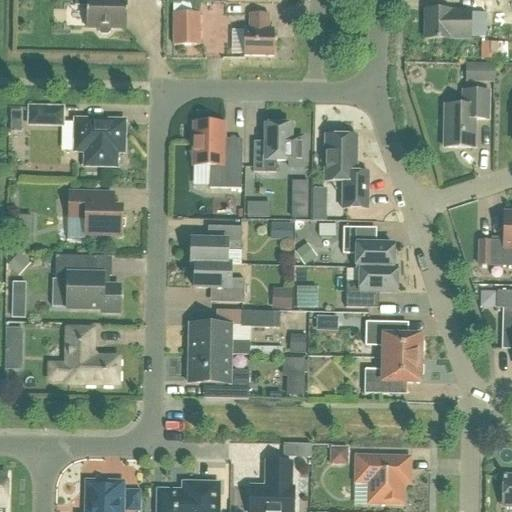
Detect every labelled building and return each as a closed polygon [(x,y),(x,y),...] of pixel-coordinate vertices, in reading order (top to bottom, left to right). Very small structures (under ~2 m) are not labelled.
[(126,30),(126,0),(74,0),(74,7),(86,8),(86,30),(97,30),(99,34),(102,37),(106,37),(109,34),(111,30),(126,30)] [(470,42),(471,14),(452,14),(426,13),(425,42),(451,42),(470,42)] [(200,48),(199,16),(173,16),(173,48),(200,48)] [(269,32),(269,17),(250,17),(250,32),(245,32),(244,58),(274,59),(274,32),(269,32)] [(481,45),(480,61),(497,62),(497,45),(481,45)] [(477,65),(477,86),(493,86),(493,66),(477,65)] [(488,121),(488,94),(463,94),(462,108),(445,108),(444,150),(474,150),(475,121),(488,121)] [(61,127),(62,111),(30,110),(29,126),(61,127)] [(123,154),(124,124),(76,123),(75,153),(91,153),(90,168),(115,168),(116,154),(123,154)] [(240,191),(241,155),(223,155),(224,126),(193,125),(193,154),(189,155),(193,162),(192,168),(210,168),(209,190),(240,191)] [(290,139),(290,127),(266,127),(265,151),(253,150),(253,174),(265,175),(276,175),(276,163),(288,163),(288,169),(301,169),(302,139),(290,139)] [(356,175),(357,138),(325,138),(324,151),(322,151),(322,164),(324,164),(324,184),(342,184),(342,211),(368,211),(368,175),(356,175)] [(324,224),(325,192),(313,192),(312,224),(324,224)] [(85,221),(85,237),(121,238),(122,210),(113,210),(113,196),(69,195),(68,221),(85,221)] [(246,203),(246,219),(270,219),(270,203),(246,203)] [(291,207),(291,219),(306,219),(307,208),(291,207)] [(511,265),(511,213),(503,214),(502,244),(490,243),(490,267),(510,268),(511,265)] [(280,226),(280,243),(292,243),(292,226),(280,226)] [(226,267),(226,266),(227,253),(241,253),(241,229),(215,229),(215,243),(191,242),(190,267),(194,267),(194,266),(226,267)] [(392,271),(392,270),(392,247),(368,246),(369,230),(343,230),(342,256),(356,256),(356,270),(360,271),(360,270),(392,271)] [(17,234),(17,247),(31,247),(31,234),(17,234)] [(478,267),(490,267),(490,243),(478,243),(478,267)] [(303,268),(314,260),(305,248),(294,256),(303,268)] [(21,255),(10,267),(17,274),(28,262),(21,255)] [(119,314),(120,289),(103,288),(103,277),(96,277),(97,259),(55,258),(55,282),(67,282),(66,310),(101,311),(101,314),(119,314)] [(230,266),(226,266),(226,267),(194,266),(194,267),(194,290),(218,291),(217,305),(243,305),(244,281),(230,281),(230,266)] [(396,270),(392,270),(392,271),(360,270),(360,271),(360,284),(346,283),(345,310),(371,310),(371,294),(395,295),(396,270)] [(52,282),(52,310),(66,310),(67,282),(55,282),(52,282)] [(277,291),(276,312),(291,312),(291,291),(277,291)] [(511,293),(496,293),(496,310),(502,310),(501,351),(511,351),(511,293)] [(14,319),(26,319),(27,302),(14,302),(14,319)] [(272,330),(272,315),(240,314),(240,330),(272,330)] [(316,318),(316,334),(336,334),(336,318),(316,318)] [(382,361),(420,361),(420,357),(423,354),(423,346),(420,342),(420,337),(390,337),(390,325),(365,324),(365,348),(382,349),(382,361)] [(5,346),(21,347),(22,327),(6,326),(5,346)] [(188,356),(230,357),(249,357),(249,344),(231,344),(231,328),(189,327),(188,356)] [(65,386),(118,387),(118,359),(97,359),(93,354),(93,331),(66,330),(66,366),(48,366),(47,384),(65,385),(65,386)] [(292,337),(292,356),(305,356),(305,337),(292,337)] [(230,373),(230,357),(188,356),(188,385),(214,386),(213,401),(248,401),(249,373),(230,373)] [(288,377),(303,377),(303,362),(283,361),(283,377),(288,377)] [(420,365),(420,361),(382,361),(382,372),(364,372),(364,396),(389,397),(389,385),(419,385),(419,380),(423,377),(423,369),(420,365)] [(298,447),(298,459),(309,459),(309,447),(298,447)] [(330,467),(340,467),(346,459),(346,449),(330,449),(330,467)] [(409,480),(410,460),(355,458),(355,479),(368,479),(367,506),(402,507),(403,480),(409,480)] [(291,488),(292,464),(265,464),(264,488),(250,488),(249,511),(292,511),(293,488),(291,488)] [(511,478),(502,478),(502,506),(511,505),(511,478)] [(121,511),(122,485),(87,484),(86,511),(121,511)] [(216,511),(217,487),(183,486),(183,494),(159,494),(158,511),(216,511)] [(138,511),(140,492),(125,491),(124,511),(138,511)]
